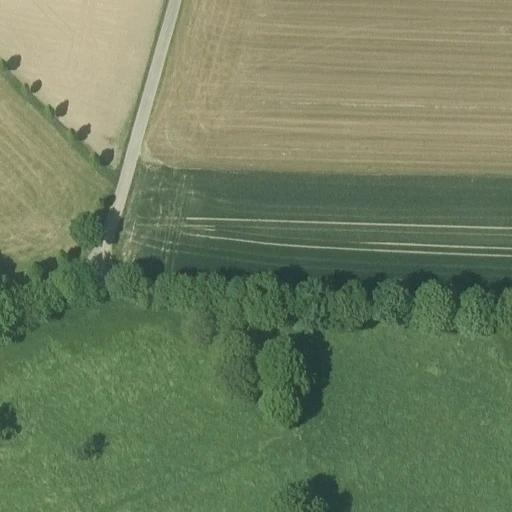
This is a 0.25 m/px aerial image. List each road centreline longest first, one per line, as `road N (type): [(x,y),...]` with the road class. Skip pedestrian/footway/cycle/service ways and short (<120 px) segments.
road 1 (track): [(84,280),(295,311),(511,318)]
road 2 (track): [(173,0),(98,260),(84,280)]
